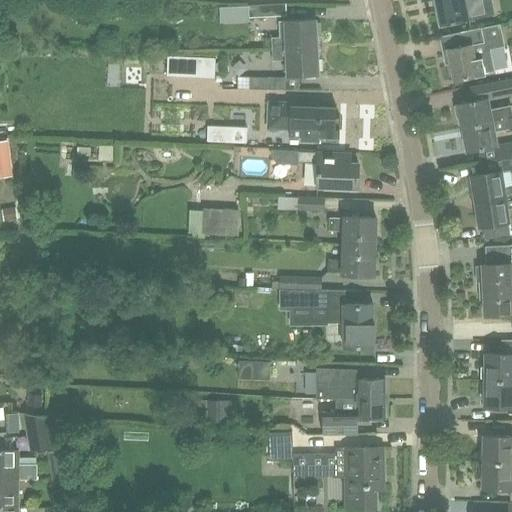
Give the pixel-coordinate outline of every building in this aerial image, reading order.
[(476,2),(487,0),(436,0),(441,25),(478,17),(476,2)] [(247,22),(247,18),(286,16),(285,4),(246,6),(220,7),(220,23),(247,22)] [(272,38),(273,49),(317,46),(316,19),(284,20),(284,21),(279,21),(280,37),(272,38)] [(453,81),(478,76),(478,75),(485,74),(485,73),(494,71),(490,50),(504,47),(500,25),(461,33),(463,47),(447,50),(453,81)] [(317,46),(273,49),(273,61),(286,60),(287,75),(318,74),(317,46)] [(167,76),(191,77),(192,57),(167,56),(167,76)] [(284,77),(250,77),(250,89),(284,89),(284,77)] [(511,78),(482,85),(484,98),(486,98),(487,100),(511,94),(511,78)] [(209,89),(184,88),(182,127),(207,128),(209,89)] [(456,118),(460,117),(462,128),(511,118),(509,107),(489,111),(487,100),(486,98),(484,98),(457,104),(458,106),(454,107),(456,118)] [(319,143),(319,137),(338,138),(339,117),(335,117),(335,107),(308,106),(308,103),(267,101),(266,128),(288,129),(288,136),(301,136),(301,142),(319,143)] [(511,117),(511,118),(462,128),(467,152),(496,147),(493,132),(505,130),(505,132),(511,130),(511,117)] [(0,177),(12,176),(8,141),(0,141),(0,177)] [(502,159),(511,157),(511,142),(500,145),(502,159)] [(298,152),(298,162),(299,162),(306,162),(306,182),(309,186),(316,187),(356,188),(357,163),(349,163),(349,154),(299,152),(298,152)] [(511,157),(502,159),(504,171),(511,170),(511,171),(511,157)] [(246,180),(278,180),(278,160),(247,160),(246,180)] [(280,182),(299,182),(299,163),(280,163),(280,182)] [(511,178),(511,171),(511,170),(504,171),(472,176),(472,178),(468,179),(470,191),(474,191),(476,202),(511,196),(511,178)] [(506,209),(511,207),(511,196),(476,202),(480,227),(508,222),(506,209)] [(323,211),(324,198),(298,197),(297,211),(323,211)] [(238,236),(239,211),(202,209),(201,234),(238,236)] [(342,244),(374,245),(375,217),(344,216),(344,219),(330,219),(329,230),(343,230),(342,244)] [(374,275),(374,245),(342,244),(342,260),(328,260),(328,271),(342,272),(342,275),(374,275)] [(483,290),(511,288),(511,274),(511,275),(511,263),(482,264),(482,266),(476,266),(477,281),(483,281),(483,290)] [(279,290),(283,290),(318,291),(321,291),(321,278),(279,276),(278,290),(279,290)] [(511,288),(483,290),(484,315),(511,313),(511,288)] [(318,291),(283,290),(283,309),(318,308),(318,291)] [(373,346),(372,304),(343,304),(343,306),(327,306),(327,319),(343,318),(344,347),(373,346)] [(511,353),(485,353),(485,379),(511,379),(511,353)] [(254,379),(270,380),(271,362),(255,361),(254,379)] [(384,378),(357,378),(357,369),(317,368),(317,398),(335,399),(355,398),(384,398),(384,378)] [(511,405),(511,379),(485,379),(484,405),(511,405)] [(27,410),(41,411),(41,395),(27,394),(27,410)] [(384,398),(355,398),(335,399),(335,413),(323,413),(323,435),(357,435),(357,418),(385,418),(384,398)] [(199,423),(208,423),(232,423),(235,422),(235,400),(199,400),(199,423)] [(40,413),(41,411),(27,410),(27,412),(23,413),(30,451),(55,446),(50,414),(40,413)] [(268,434),(269,460),(293,459),(292,433),(268,434)] [(511,435),(484,435),(484,461),(511,462),(511,435)] [(337,454),(333,454),(333,476),(333,477),(348,477),(348,508),(376,508),(376,494),(384,493),(383,447),(347,448),(347,454),(337,454)] [(0,478),(19,478),(19,480),(38,479),(38,464),(19,464),(19,450),(0,449),(0,478)] [(511,462),(484,461),(484,488),(509,488),(509,501),(511,500),(511,462)] [(0,507),(19,508),(19,480),(19,478),(0,478),(0,507)]
